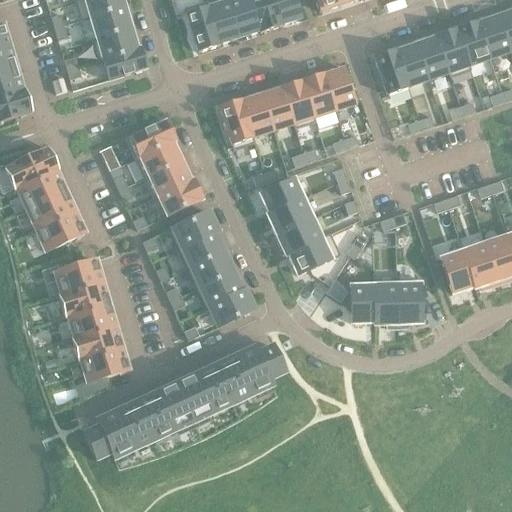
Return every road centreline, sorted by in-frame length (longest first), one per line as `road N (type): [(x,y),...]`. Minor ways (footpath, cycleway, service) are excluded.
road 1 (residential): [(464,0),(175,92)]
road 2 (residential): [(111,272),(145,385),(283,321)]
road 3 (residential): [(511,310),(415,361),(366,366),(317,350),(283,321)]
road 4 (residential): [(283,321),(175,92)]
road 5 (residential): [(175,92),(48,130)]
